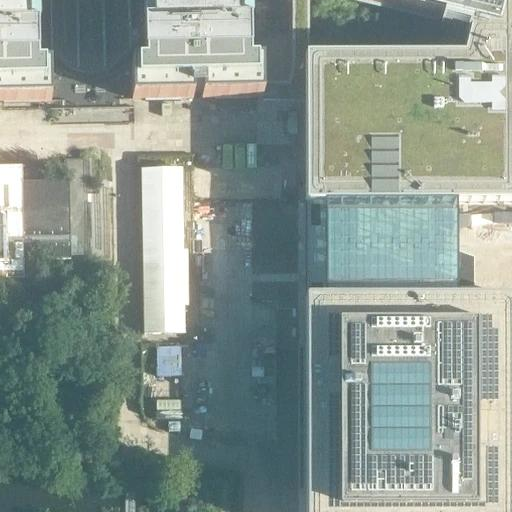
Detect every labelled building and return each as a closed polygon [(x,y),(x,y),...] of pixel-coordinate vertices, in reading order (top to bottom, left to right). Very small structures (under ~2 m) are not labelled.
[(239,0),(360,0),(467,25),(495,33),(502,0),(0,0),(0,279),(25,278),(24,254),(68,253),(67,180),(23,180),(24,168),(0,168),(0,103),(51,102),(51,110),(132,109),(132,101),(193,99),(193,93),(201,93),(202,99),(262,98),(262,83),(262,63),(249,63),(249,25),(240,25),(239,0)] [(262,83),(262,98),(305,98),(305,51),(305,0),(289,0),(291,65),(287,83),(262,83)] [(511,201),(511,0),(502,0),(495,33),(467,25),(460,51),(305,51),(305,98),(305,202),(326,202),(457,202),(511,201)] [(187,167),(144,167),(147,334),(189,333),(187,167)] [(457,202),(326,202),(326,301),(457,301),(457,251),(457,202)] [(326,301),(305,301),(305,511),(511,511),(511,300),(457,301),(326,301)]
